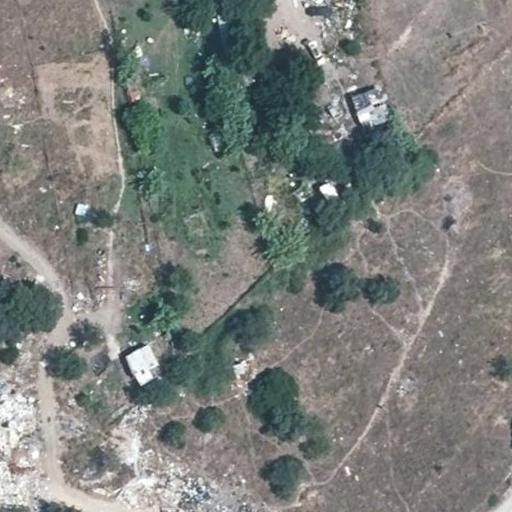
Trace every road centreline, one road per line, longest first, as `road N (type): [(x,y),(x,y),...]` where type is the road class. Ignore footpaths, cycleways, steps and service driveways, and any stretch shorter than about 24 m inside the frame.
road 1 (track): [(295,511),(359,454),(462,251)]
road 2 (track): [(0,214),(53,279),(61,321),(0,389)]
road 3 (track): [(0,425),(3,448),(55,490),(161,511)]
